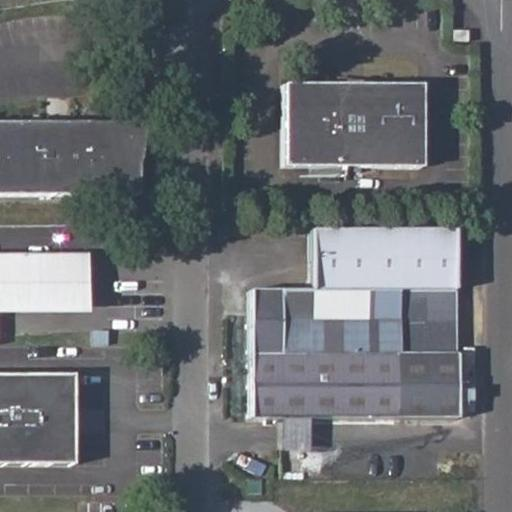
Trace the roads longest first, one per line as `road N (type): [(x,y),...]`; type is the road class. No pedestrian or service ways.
road 1 (residential): [(186,511),(191,0)]
road 2 (residential): [(502,0),(504,511)]
